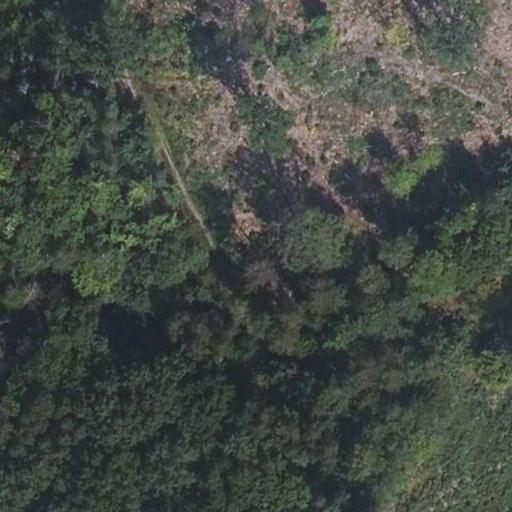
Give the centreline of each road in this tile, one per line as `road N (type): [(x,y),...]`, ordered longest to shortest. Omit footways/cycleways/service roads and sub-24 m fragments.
road 1 (track): [(9,511),(259,360),(511,190)]
road 2 (motorway): [(234,511),(495,0)]
road 3 (motorway): [(428,0),(184,511)]
road 4 (track): [(325,511),(145,135),(93,0)]
